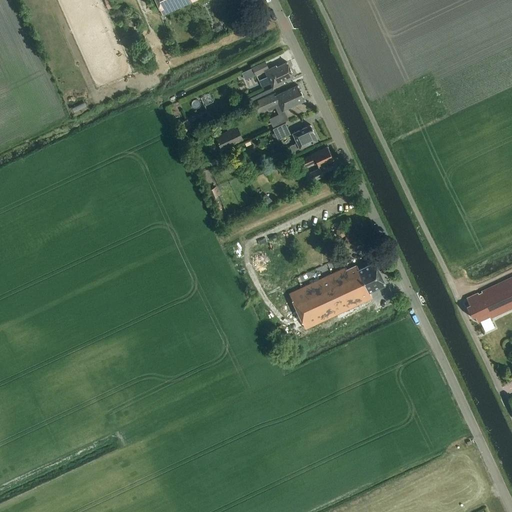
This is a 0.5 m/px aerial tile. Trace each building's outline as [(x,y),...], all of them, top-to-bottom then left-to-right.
[(113,0),(104,0),(108,9),(115,6),(113,0)] [(155,0),(163,15),(196,0),(155,0)] [(146,36),(140,39),(144,50),(151,47),(146,36)] [(175,54),(172,48),(165,50),(168,57),(175,54)] [(265,61),(252,67),(255,75),(265,71),(273,88),(284,83),(284,81),(294,76),(290,68),(289,69),(288,67),(289,67),(287,62),(277,67),(276,65),(269,69),(265,61)] [(245,80),(255,75),(252,68),(242,73),(245,80)] [(274,96),(277,103),(281,111),(305,100),(298,85),(274,96)] [(259,111),(277,103),(274,96),(273,94),(254,102),(259,111)] [(283,115),(271,121),(273,126),(285,121),(283,115)] [(185,120),(178,124),(182,132),(190,128),(185,120)] [(290,134),(287,126),(285,123),(272,129),(274,133),(277,140),(290,134)] [(310,124),(291,133),(296,143),(289,146),(291,152),(299,148),(317,140),(314,133),(314,132),(310,124)] [(244,141),(237,126),(216,136),(223,151),(244,141)] [(315,162),(318,167),(333,160),(327,147),(312,154),(301,159),(305,167),(315,162)] [(319,168),(304,175),(308,183),(323,176),(319,168)] [(220,194),(216,186),(207,190),(211,198),(220,194)] [(266,194),(261,198),(267,205),(272,201),(266,194)] [(348,256),(342,259),(345,265),(350,262),(348,256)] [(345,268),(294,292),(289,294),(306,329),(372,298),(369,291),(385,284),(374,262),(359,270),(357,265),(347,270),(345,268)] [(489,317),(489,318),(490,319),(511,308),(511,277),(466,298),(469,305),(466,307),(471,317),(474,316),(477,323),(489,317)]
